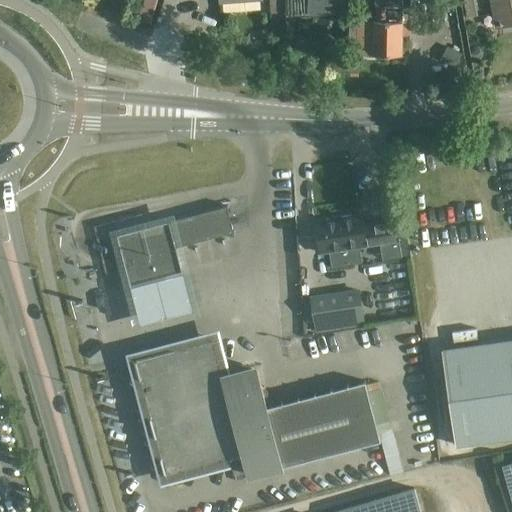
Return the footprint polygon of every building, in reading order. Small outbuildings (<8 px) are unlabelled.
[(137,17),(142,0),(131,0),(127,14),(137,17)] [(309,0),(310,14),(335,14),(342,20),(350,14),(362,13),(361,0),(309,0)] [(428,30),(429,0),(413,0),(412,29),(428,30)] [(511,0),(492,0),(498,27),(511,24),(511,0)] [(351,19),(350,41),(359,41),(359,54),(401,56),(402,35),(409,35),(409,26),(402,26),(403,22),(395,22),(396,8),(376,7),(376,20),(351,19)] [(460,55),(447,47),(441,59),(454,66),(460,55)] [(335,180),(308,182),(309,198),(336,197),(335,180)] [(176,247),(176,246),(235,231),(231,220),(227,205),(117,234),(121,248),(124,260),(175,246),(176,247)] [(393,248),(407,246),(406,239),(403,219),(395,220),(363,226),(361,213),(348,215),(314,221),(316,233),(319,253),(392,241),(393,248)] [(182,270),(176,247),(175,246),(124,260),(130,283),(182,270)] [(405,262),(405,251),(356,254),(356,267),(364,267),(365,280),(385,279),(385,263),(405,262)] [(352,256),(320,256),(320,271),(352,271),(352,256)] [(182,270),(130,283),(135,302),(140,320),(193,307),(188,288),(182,270)] [(359,288),(332,292),(309,296),(314,324),(315,332),(365,324),(359,288)] [(455,447),(511,438),(511,339),(442,350),(455,447)] [(365,381),(267,408),(258,374),(252,370),(231,375),(223,377),(216,349),(204,341),(145,357),(138,369),(163,466),(176,473),(231,459),(243,456),(248,475),(381,441),(367,386),(365,381)] [(335,511),(421,511),(414,487),(335,510),(335,511)]
